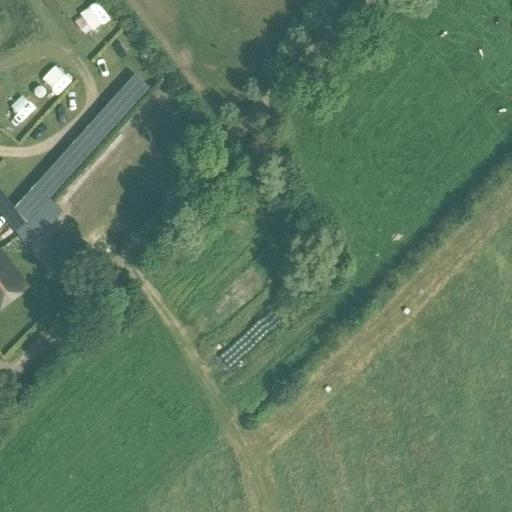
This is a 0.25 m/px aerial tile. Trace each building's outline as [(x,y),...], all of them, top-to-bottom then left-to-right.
[(110,9),(93,25),(110,43),(127,27),(110,9)] [(18,105),(36,121),(50,105),(33,89),(18,105)] [(248,216),(260,232),(274,221),(263,205),(248,216)] [(0,309),(28,287),(0,251),(0,309)] [(265,316),(235,345),(249,359),(278,330),(265,316)]
